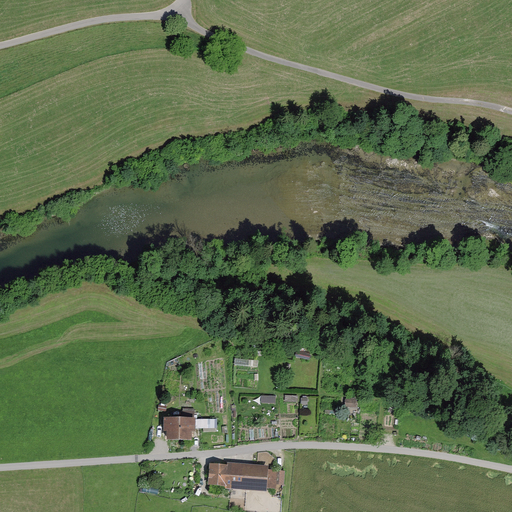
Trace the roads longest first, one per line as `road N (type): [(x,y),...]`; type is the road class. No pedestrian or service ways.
road 1 (unclassified): [(511,469),(383,448),(281,445),(0,470)]
road 2 (track): [(511,111),(397,93),(244,50),(201,29),(184,7)]
road 3 (unclassified): [(188,0),(171,13),(100,19),(0,44)]
